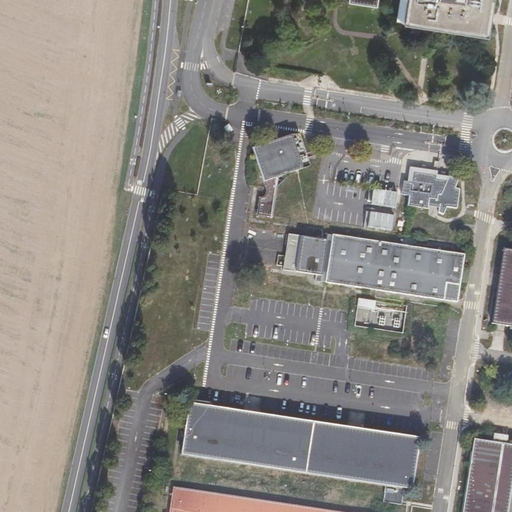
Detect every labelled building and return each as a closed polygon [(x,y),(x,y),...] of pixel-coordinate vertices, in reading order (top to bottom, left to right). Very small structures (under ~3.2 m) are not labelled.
[(398,0),(396,22),(481,33),(485,0),(398,0)] [(253,147),(263,180),(310,166),(300,133),(253,147)] [(409,195),(408,205),(445,210),(446,207),(458,208),(460,188),(456,188),(457,174),(407,168),(404,194),(409,195)] [(328,238),(288,233),(283,270),(317,274),(316,282),(459,300),(464,251),(328,235),(328,238)] [(188,405),(181,456),(412,486),(419,434),(188,405)] [(511,443),(471,438),(462,511),(508,511),(511,483),(511,443)] [(385,486),(384,501),(398,501),(399,486),(385,486)] [(348,511),(232,498),(229,511),(348,511)]
